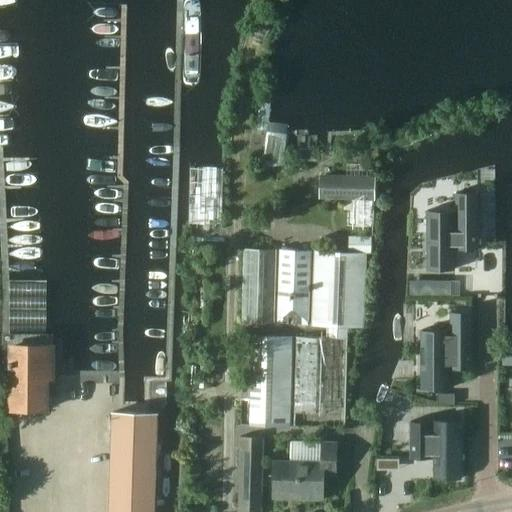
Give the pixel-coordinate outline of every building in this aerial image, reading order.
[(223,227),(225,168),(191,168),(189,226),(192,226),(223,227)] [(320,174),(319,199),(375,200),(376,176),(320,174)] [(427,210),(427,270),(428,270),(428,268),(452,267),(452,270),(454,270),(454,248),(456,248),(456,249),(457,249),(457,248),(476,248),(476,249),(477,249),(477,192),(476,192),(476,195),(457,195),(457,192),(456,192),(456,214),(454,214),(454,210),(452,210),(452,215),(428,215),(428,210),(427,210)] [(274,324),(276,250),(243,249),(241,323),(274,324)] [(310,251),(280,249),(278,286),(278,300),(278,324),(307,325),(308,301),(309,287),(310,251)] [(311,326),(360,327),(365,328),(367,253),(313,251),(311,326)] [(419,282),(419,297),(451,297),(451,282),(419,282)] [(422,330),(421,330),(421,389),(422,389),(422,388),(447,387),(447,389),(448,389),(448,368),(450,368),(450,369),(452,369),(452,367),(470,367),(470,369),(471,369),(471,312),(470,312),(470,314),(451,314),(451,312),(450,312),(450,332),(448,332),(448,330),(447,330),(447,334),(422,334),(422,330)] [(292,426),(293,336),(242,335),(240,425),(292,426)] [(345,427),(347,338),(296,336),(294,426),(345,427)] [(55,380),(55,378),(55,342),(9,342),(8,411),(49,411),(49,380),(55,380)] [(454,390),(446,390),(446,405),(454,405),(454,390)] [(154,511),(158,412),(112,410),(109,511),(154,511)] [(411,421),(410,421),(410,458),(412,458),(412,457),(430,457),(430,458),(431,458),(431,456),(434,456),(434,478),(435,478),(435,477),(460,477),(460,478),(461,478),(461,419),(459,419),(459,423),(435,423),(435,419),(434,419),(434,423),(431,423),(431,422),(430,422),(430,424),(411,423),(411,421)] [(404,472),(406,421),(385,420),(383,480),(420,482),(420,473),(404,472)] [(240,436),(237,511),(260,511),(264,437),(240,436)] [(320,460),(290,459),(275,459),(274,495),(298,496),(298,499),(323,500),(323,474),(336,474),(337,441),(321,440),(320,460)]
